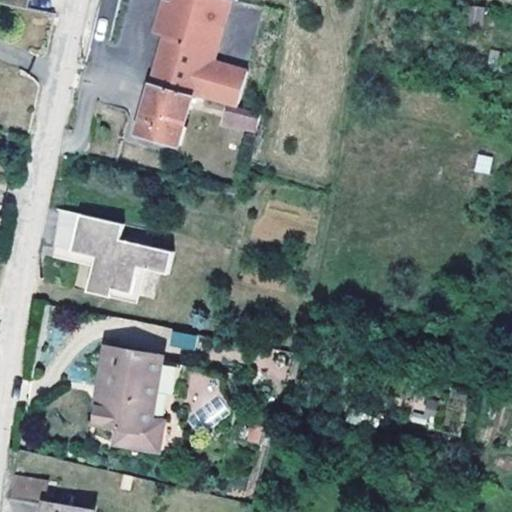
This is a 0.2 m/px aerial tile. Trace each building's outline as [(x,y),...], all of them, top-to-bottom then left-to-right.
[(0,0),(0,2),(27,8),(28,0),(0,0)] [(214,62),(228,15),(211,8),(168,0),(161,0),(153,33),(164,36),(151,83),(193,94),(233,106),(238,107),(249,71),(214,62)] [(486,6),(470,3),(467,21),(483,24),(486,6)] [(179,144),(193,94),(151,83),(141,120),(160,125),(156,139),(179,144)] [(258,128),(262,114),(238,107),(233,106),(229,119),(258,128)] [(156,139),(160,125),(141,120),(137,133),(156,139)] [(492,157),(480,154),(477,171),(489,174),(492,157)] [(72,252),(81,214),(61,209),(51,256),(94,266),(96,257),(72,252)] [(169,274),(175,251),(121,240),(125,224),(81,214),(72,252),(96,257),(94,266),(90,284),(133,295),(140,267),(147,269),(169,274)] [(133,295),(90,284),(88,291),(139,303),(141,296),(147,269),(140,267),(133,295)] [(195,334),(178,330),(176,344),(192,347),(195,334)] [(152,417),(163,356),(109,347),(102,387),(108,389),(105,405),(99,405),(96,423),(120,427),(117,442),(162,450),(167,420),(152,417)] [(105,405),(108,389),(102,387),(99,405),(105,405)] [(261,444),(268,417),(258,414),(250,440),(261,444)] [(91,511),(92,510),(44,502),(42,511),(91,511)]
